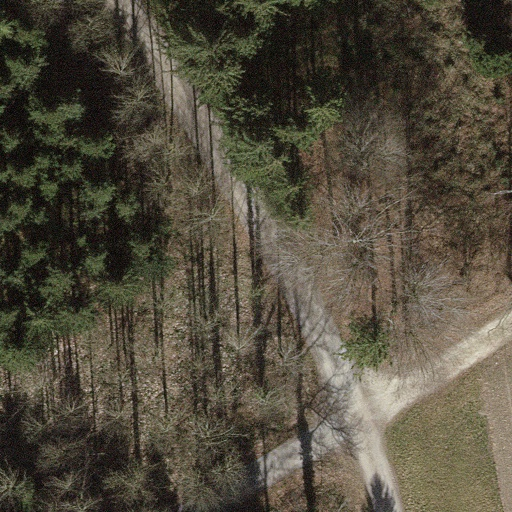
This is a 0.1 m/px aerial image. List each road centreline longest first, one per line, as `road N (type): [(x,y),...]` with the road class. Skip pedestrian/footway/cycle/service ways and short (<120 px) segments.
road 1 (track): [(113,0),(220,158),(363,424),(383,511)]
road 2 (track): [(511,320),(363,424),(211,511)]
